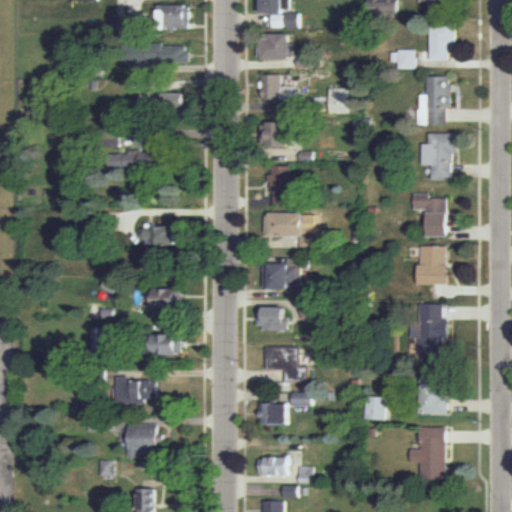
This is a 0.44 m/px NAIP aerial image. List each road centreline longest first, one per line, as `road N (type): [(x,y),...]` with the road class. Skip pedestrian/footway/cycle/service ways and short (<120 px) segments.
road 1 (residential): [(230,511),(229,0)]
road 2 (residential): [(503,0),(504,511)]
